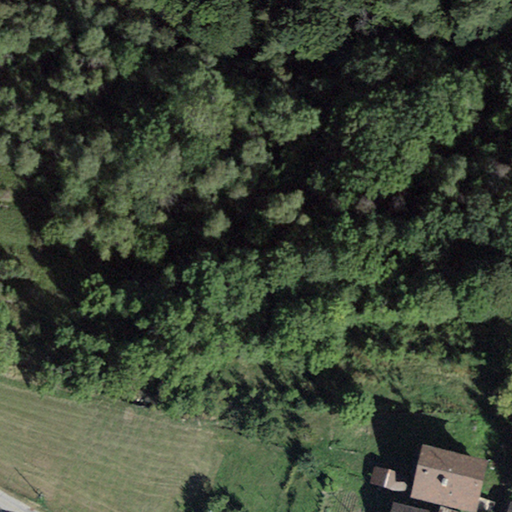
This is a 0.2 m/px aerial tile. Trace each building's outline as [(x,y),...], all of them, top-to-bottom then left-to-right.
[(483,457),(420,444),(409,493),(473,506),(483,457)] [(371,450),(370,465),(409,468),(410,454),(371,450)] [(511,511),(511,496),(507,495),(500,511),(511,511)] [(425,511),(426,508),(391,499),(387,511),(425,511)] [(470,511),(436,501),(432,511),(470,511)]
